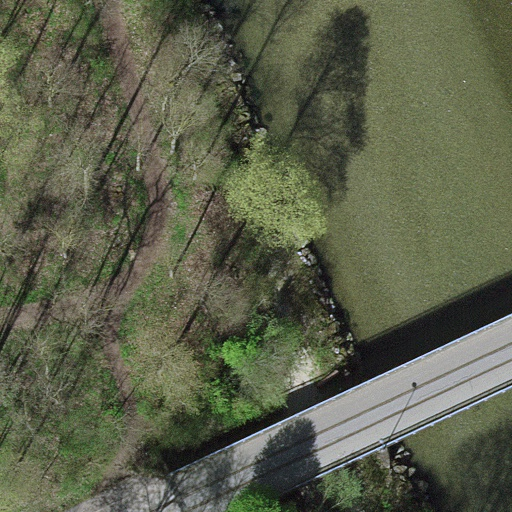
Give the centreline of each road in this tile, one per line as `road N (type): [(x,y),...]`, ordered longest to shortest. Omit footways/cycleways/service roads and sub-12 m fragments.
road 1 (track): [(0,330),(103,293),(134,111),(99,0)]
road 2 (unclassified): [(170,511),(511,352)]
